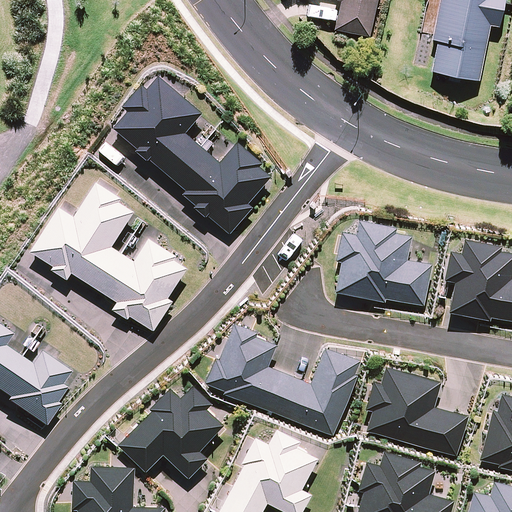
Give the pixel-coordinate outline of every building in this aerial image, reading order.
[(375,0),(339,0),(333,30),(368,37),(375,0)] [(436,0),(429,37),(435,38),(429,71),(476,80),(487,25),(496,27),(500,0),(436,0)] [(128,108),(109,128),(141,157),(223,233),(271,181),(229,142),(212,161),(177,129),(194,110),(157,76),(145,89),(139,83),(121,102),(128,108)] [(50,203),(23,244),(63,271),(67,264),(114,295),(109,301),(149,327),(167,300),(156,293),(176,263),(132,234),(119,253),(99,239),(122,204),(84,179),(62,211),(50,203)] [(339,259),(333,289),(382,299),(383,294),(420,302),(428,264),(405,259),(409,236),(390,232),(392,226),(358,219),(355,234),(341,231),(335,258),(339,259)] [(454,279),(448,309),(485,317),(486,311),(511,316),(511,277),(508,276),(511,258),(511,253),(494,249),(495,244),(462,236),(459,251),(444,248),(439,275),(454,279)] [(228,322),(206,380),(224,387),(222,391),(332,434),(360,362),(323,348),(310,382),(264,365),(273,343),(254,335),(255,332),(228,322)] [(4,342),(0,339),(0,389),(6,393),(3,399),(41,424),(57,400),(47,394),(62,372),(7,336),(4,342)] [(370,408),(364,430),(457,455),(467,417),(429,407),(434,386),(436,378),(386,365),(381,381),(371,378),(363,407),(370,408)] [(150,408),(118,442),(144,468),(162,449),(187,473),(203,457),(195,449),(218,425),(201,409),(205,404),(188,387),(177,397),(166,387),(148,406),(150,408)] [(491,408),(480,455),(501,460),(500,464),(511,466),(511,396),(499,393),(495,409),(491,408)] [(254,435),(216,511),(257,511),(264,498),(293,511),(296,511),(306,492),(295,486),(310,455),(291,446),(294,439),(273,428),(267,442),(254,435)] [(363,488),(355,511),(447,511),(451,500),(424,492),(432,464),(382,450),(377,466),(370,463),(363,461),(356,486),(363,488)] [(77,504),(76,511),(161,511),(162,506),(128,505),(129,467),(91,465),(91,478),(73,478),(72,504),(77,504)] [(467,489),(461,511),(511,511),(511,483),(491,479),(487,494),(467,489)]
